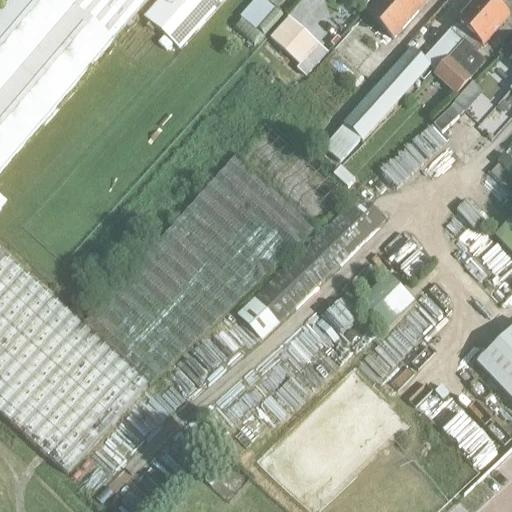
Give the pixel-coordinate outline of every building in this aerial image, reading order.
[(0,173),(148,0),(11,0),(0,13),(0,173)] [(222,0),(162,0),(145,19),(178,49),(222,0)] [(254,0),(242,15),(264,35),(282,14),(266,0),(254,0)] [(341,127),(343,129),(324,150),(340,164),(359,142),(360,144),(426,68),(434,75),(493,9),(483,0),(477,0),(455,25),(457,26),(451,33),(450,31),(422,62),(409,51),(341,127)] [(352,0),(363,9),(371,0),(352,0)] [(378,0),(364,16),(391,41),(424,5),(421,2),(422,0),(378,0)] [(485,64),(473,53),(479,46),(481,48),(506,20),(493,9),(434,75),(432,77),(455,97),(469,81),(485,64)] [(318,47),(288,20),(271,38),(300,66),(318,47)] [(473,98),(481,89),(473,81),(464,90),(473,98)] [(451,110),(440,121),(449,129),(476,103),(467,94),(451,110)] [(449,129),(440,121),(433,127),(441,135),(449,129)] [(331,176),(338,169),(326,158),(319,166),(331,176)] [(315,232),(236,160),(235,159),(91,320),(83,328),(150,388),(315,232)] [(506,190),(511,183),(511,180),(498,167),(490,175),(506,190)] [(350,187),(356,181),(345,171),(340,177),(350,187)] [(262,342),(385,222),(360,197),(237,316),(262,342)] [(511,255),(511,222),(496,238),(511,255)] [(147,386),(0,253),(0,416),(29,442),(67,477),(147,386)] [(384,328),(410,303),(387,279),(361,303),(384,328)] [(342,304),(328,313),(341,333),(355,324),(342,304)] [(511,331),(476,366),(511,403),(511,331)] [(478,468),(497,450),(461,412),(442,430),(478,468)]
